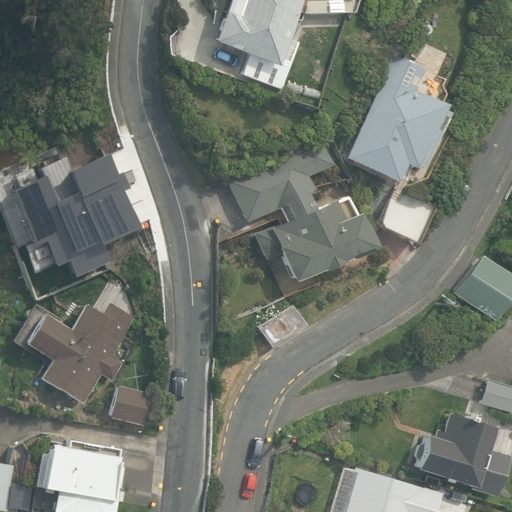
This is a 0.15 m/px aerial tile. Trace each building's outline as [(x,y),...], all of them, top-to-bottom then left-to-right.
[(237,69),(274,84),(292,37),(282,33),(295,0),(222,0),(209,36),(244,50),(237,69)] [(421,168),(447,113),(440,110),(443,105),(413,91),(423,70),(386,53),(374,78),(379,80),(342,158),(393,182),(402,163),(412,168),(414,165),(421,168)] [(263,164),(274,188),(331,163),(320,139),(263,164)] [(39,180),(46,192),(61,183),(42,152),(26,163),(27,165),(23,168),(33,184),(39,180)] [(376,223),(412,241),(430,206),(393,188),(376,223)] [(309,209),(303,194),(296,191),(285,196),(282,204),(289,218),(252,233),(263,257),(277,252),(289,279),(367,245),(353,212),(349,214),(343,198),(332,202),(331,199),(309,209)] [(511,310),(511,271),(484,253),(457,292),(503,324),(511,310)] [(35,374),(76,399),(94,369),(105,376),(115,359),(104,353),(127,314),(103,299),(96,311),(79,300),(64,326),(37,309),(19,339),(46,356),(35,374)] [(289,301),(253,322),(265,341),(300,320),(289,301)] [(511,387),(484,379),(477,405),(511,414),(511,387)] [(105,412),(138,420),(146,389),(112,381),(105,412)] [(423,434),(412,467),(465,484),(463,490),(490,498),(504,453),(483,446),(490,426),(448,413),(442,430),(435,428),(432,436),(423,434)] [(108,499),(116,456),(46,444),(47,440),(36,438),(26,493),(45,497),(42,511),(109,511),(111,500),(108,499)] [(0,505),(1,506),(9,459),(0,457),(0,505)] [(322,511),(427,511),(434,487),(348,462),(346,466),(336,463),(322,511)]
